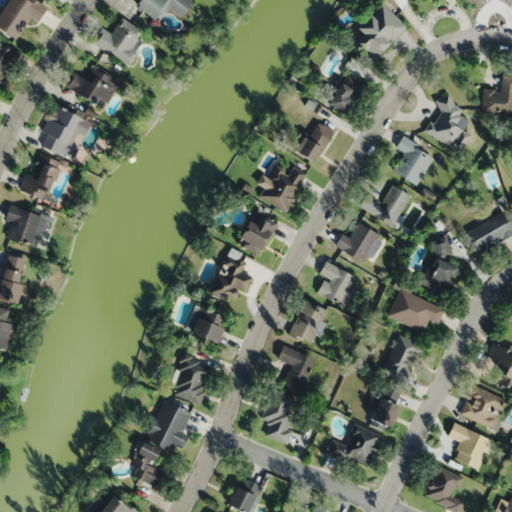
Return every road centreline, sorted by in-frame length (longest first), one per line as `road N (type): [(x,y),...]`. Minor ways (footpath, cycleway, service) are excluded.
road 1 (residential): [(511,45),(463,43),(402,89),(276,295),(180,511)]
road 2 (residential): [(511,279),(478,314),(383,511)]
road 3 (residential): [(218,436),(394,511)]
road 4 (residential): [(0,158),(90,0)]
